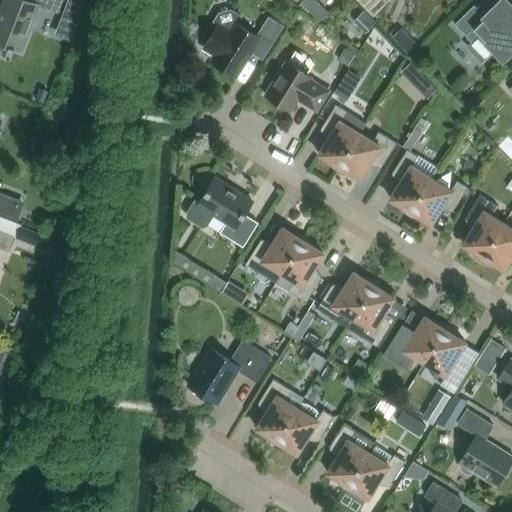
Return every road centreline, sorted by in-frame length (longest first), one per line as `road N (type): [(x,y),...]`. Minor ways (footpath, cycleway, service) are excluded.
road 1 (residential): [(511,311),(203,122)]
road 2 (residential): [(313,511),(198,440)]
